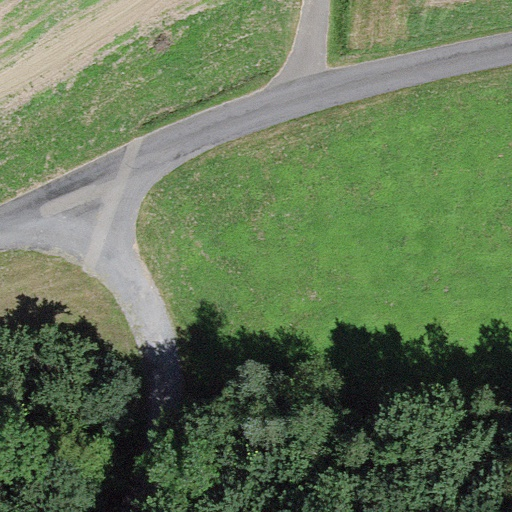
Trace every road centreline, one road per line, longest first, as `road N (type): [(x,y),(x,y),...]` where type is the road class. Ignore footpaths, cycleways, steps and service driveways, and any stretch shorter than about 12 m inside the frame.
road 1 (unclassified): [(0,226),(287,102),(511,55)]
road 2 (track): [(59,206),(151,306),(184,421),(146,511)]
